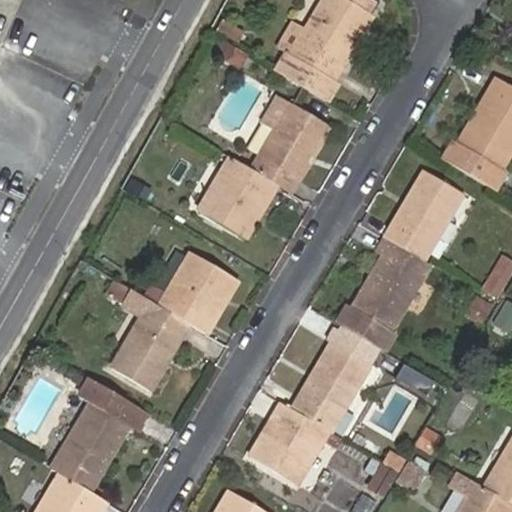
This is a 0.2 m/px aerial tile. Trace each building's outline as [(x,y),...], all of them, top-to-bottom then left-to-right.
[(280,49),(267,69),(325,104),(338,84),(334,81),(347,57),(339,54),(353,29),(361,32),(368,19),(361,15),(368,3),(362,0),(316,0),(286,53),(280,49)] [(347,57),(361,32),(353,29),(339,54),(347,57)] [(243,55),(217,39),(207,56),(233,72),(243,55)] [(449,142),(439,159),(494,191),(505,174),(501,171),(511,151),(511,88),(496,79),(478,106),(488,113),(473,136),(463,129),(454,144),(449,142)] [(268,132),(246,168),(276,186),(291,194),(307,166),(300,162),(313,136),(322,140),(327,129),(270,96),(254,124),(268,132)] [(478,106),(463,129),(473,136),(488,113),(478,106)] [(18,110),(13,122),(44,135),(49,123),(18,110)] [(307,166),(322,140),(313,136),(300,162),(307,166)] [(246,168),(225,156),(197,209),(245,238),(254,223),(243,218),(255,198),(266,204),(276,186),(246,168)] [(400,206),(382,237),(422,261),(463,195),(421,171),(413,185),(420,190),(407,211),(400,206)] [(413,185),(400,206),(407,211),(420,190),(413,185)] [(243,218),(254,223),(266,204),(255,198),(243,218)] [(342,301),(330,320),(384,352),(396,330),(393,329),(428,264),(422,261),(382,237),(377,234),(368,251),(378,257),(371,269),(378,275),(365,298),(357,292),(350,305),(342,301)] [(511,260),(501,254),(480,290),(498,301),(511,276),(511,260)] [(185,256),(156,306),(189,326),(206,336),(215,320),(203,315),(215,294),(227,299),(235,284),(185,256)] [(371,269),(357,292),(365,298),(378,275),(371,269)] [(120,302),(127,286),(113,280),(106,296),(120,302)] [(156,306),(130,291),(117,311),(135,322),(110,365),(150,390),(158,377),(152,373),(163,354),(170,358),(189,326),(156,306)] [(215,320),(227,299),(215,294),(203,315),(215,320)] [(481,326),(493,305),(476,296),(465,317),(481,326)] [(327,432),(330,434),(368,368),(328,344),(320,358),(326,362),(313,386),(306,381),(288,409),(327,432)] [(152,373),(158,377),(170,358),(163,354),(152,373)] [(320,358),(306,381),(313,386),(326,362),(320,358)] [(88,406),(50,470),(56,473),(91,494),(106,467),(99,463),(114,436),(121,440),(127,430),(118,424),(129,403),(85,377),(74,397),(88,406)] [(149,415),(129,403),(118,424),(127,430),(136,436),(149,415)] [(288,409),(279,403),(271,417),(281,425),(266,448),(257,442),(248,456),(297,487),(322,442),(337,450),(341,441),(330,434),(327,432),(288,409)] [(281,425),(271,417),(257,442),(266,448),(281,425)] [(424,427),(415,448),(432,456),(442,435),(424,427)] [(99,463),(106,467),(121,440),(114,436),(99,463)] [(511,437),(480,487),(511,506),(511,437)] [(395,452),(386,467),(396,473),(405,458),(395,452)] [(415,492),(432,462),(413,452),(397,482),(415,492)] [(381,464),(368,485),(383,494),(396,473),(386,467),(381,464)] [(511,506),(480,487),(452,470),(443,485),(463,498),(454,511),(510,511),(511,509),(511,506)] [(91,494),(56,473),(34,511),(84,511),(86,509),(91,511),(101,511),(107,503),(91,494)] [(263,511),(226,491),(218,504),(228,511),(227,511),(263,511)] [(370,511),(376,501),(363,494),(353,511),(370,511)]
